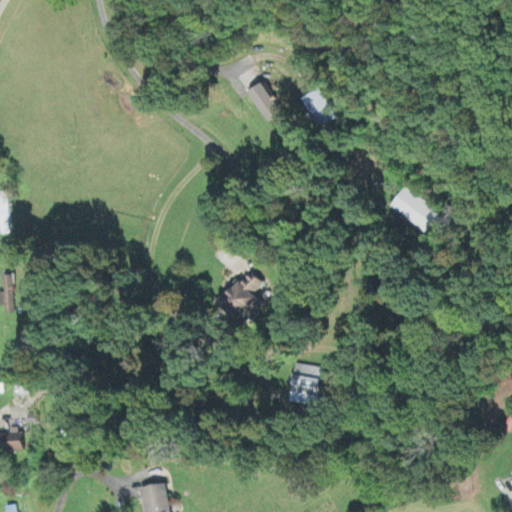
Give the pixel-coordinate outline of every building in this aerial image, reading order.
[(285,119),(266,86),(252,94),(271,127),(285,119)] [(304,101),(321,130),(338,120),(321,91),(304,101)] [(428,237),(443,218),(407,189),(392,208),(428,237)] [(11,236),(9,194),(0,194),(2,237),(11,236)] [(238,323),(260,299),(257,296),(266,285),(251,272),(220,306),(238,323)] [(5,278),(5,294),(0,294),(0,308),(6,308),(7,316),(16,316),(14,277),(5,278)] [(12,370),(24,370),(25,354),(13,354),(12,370)] [(291,405),(320,409),(326,370),(298,366),(291,405)] [(11,431),(11,435),(0,436),(0,455),(25,451),(22,429),(11,431)] [(302,493),(302,482),(291,482),(291,493),(302,493)] [(144,489),(147,511),(172,511),(169,486),(144,489)]
